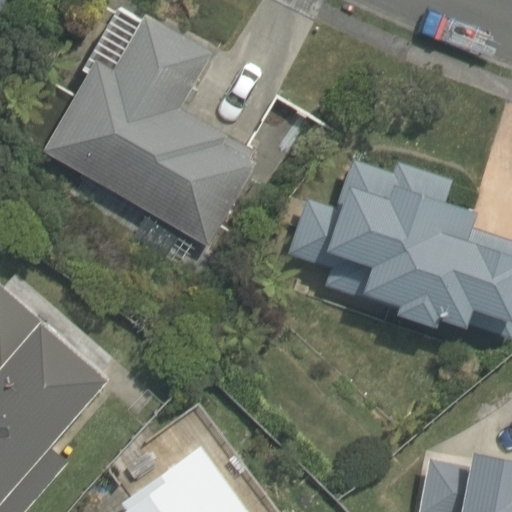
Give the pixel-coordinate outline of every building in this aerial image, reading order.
[(45,147),(210,242),(257,160),(249,155),(255,145),(183,103),(214,50),(150,13),(145,23),(116,6),(82,64),(90,69),(45,147)] [(308,196),(291,249),(331,263),(325,283),(398,307),(396,311),(439,325),(442,316),(468,324),(476,302),(511,313),(511,237),(475,225),(479,212),(444,200),(452,177),(398,159),(395,169),(354,155),(338,206),(308,196)] [(142,209),(127,233),(176,263),(191,239),(142,209)] [(0,511),(26,511),(69,462),(58,452),(113,390),(105,383),(109,378),(0,282),(0,511)] [(249,511),(201,445),(121,503),(126,511),(124,511),(249,511)] [(428,456),(418,511),(511,511),(511,451),(474,445),(471,463),(428,456)]
